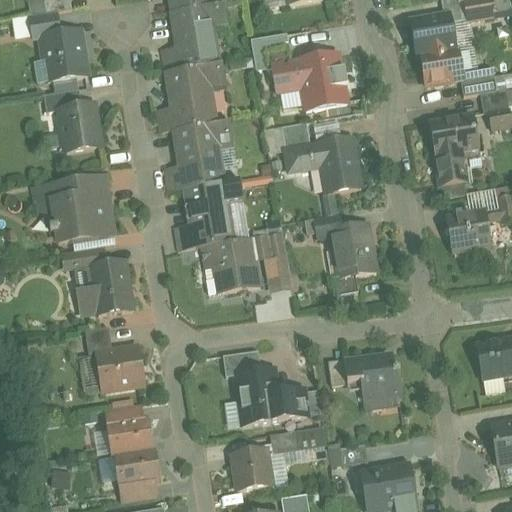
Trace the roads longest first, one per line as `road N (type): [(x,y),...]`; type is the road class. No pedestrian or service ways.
road 1 (residential): [(124,29),(173,346)]
road 2 (residential): [(429,314),(370,0)]
road 3 (residential): [(173,346),(429,314)]
road 4 (residential): [(463,511),(429,314)]
road 5 (residential): [(173,346),(200,511)]
